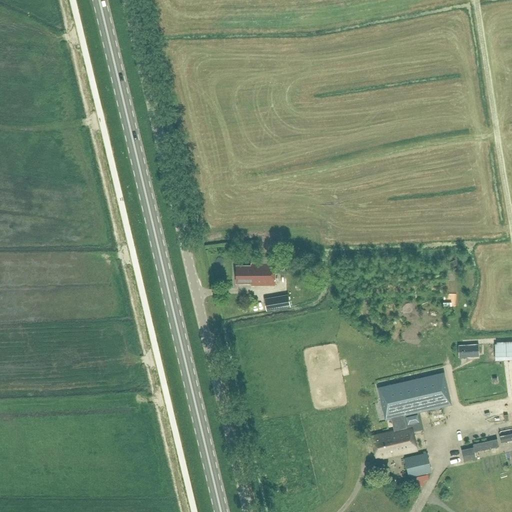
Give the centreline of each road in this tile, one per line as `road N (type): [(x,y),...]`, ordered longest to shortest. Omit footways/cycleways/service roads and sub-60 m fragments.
road 1 (primary): [(220,511),(98,0)]
road 2 (unclassified): [(247,511),(126,0)]
